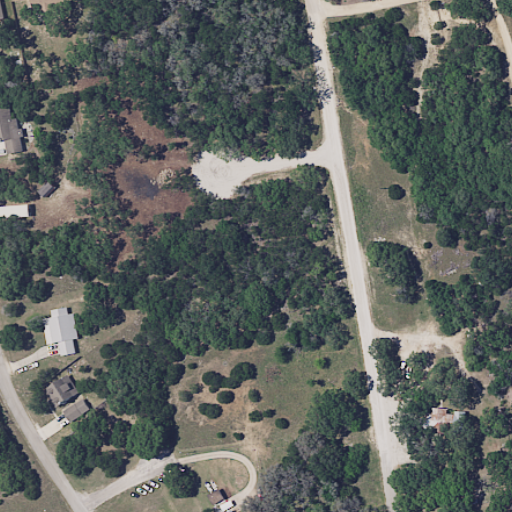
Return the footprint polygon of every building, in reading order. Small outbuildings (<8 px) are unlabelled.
[(5,154),(21,152),(16,118),(10,119),(7,102),(0,103),(0,140),(3,140),(5,154)] [(49,310),(50,319),(42,321),(46,345),(58,343),(60,355),(73,353),(71,341),(75,340),(70,307),(49,310)] [(54,408),(78,394),(66,375),(43,389),(54,408)] [(79,415),(72,406),(62,413),(69,423),(79,415)] [(463,410),(427,410),(426,434),(463,434),(463,410)] [(395,465),(415,465),(415,449),(395,449),(395,465)]
